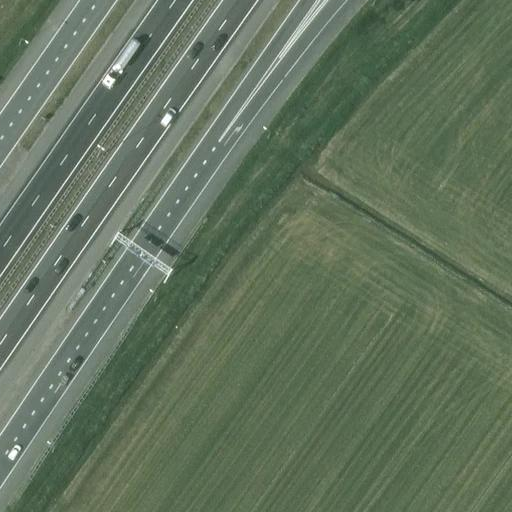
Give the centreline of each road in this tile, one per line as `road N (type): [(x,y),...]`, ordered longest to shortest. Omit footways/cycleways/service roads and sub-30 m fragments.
road 1 (motorway): [(0,348),(244,0)]
road 2 (motorway): [(0,447),(214,135)]
road 3 (motorway): [(175,0),(0,253)]
road 4 (motorway): [(108,0),(0,156)]
road 5 (motorway): [(214,135),(338,0)]
road 6 (motorway): [(214,135),(308,0)]
